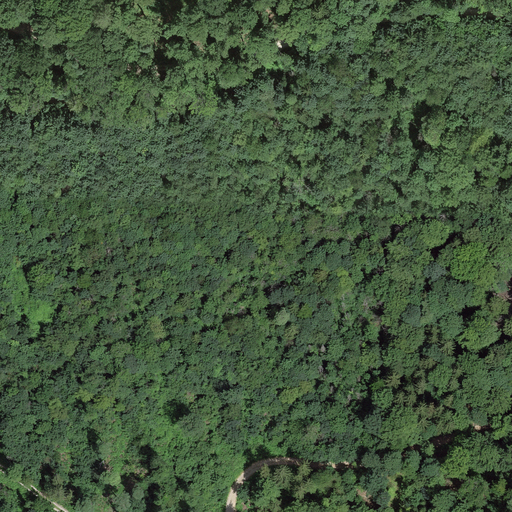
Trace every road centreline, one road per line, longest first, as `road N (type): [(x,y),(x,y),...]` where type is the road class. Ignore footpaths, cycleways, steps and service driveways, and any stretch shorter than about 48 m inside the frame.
road 1 (track): [(0,94),(143,108),(199,95),(266,48),(339,25),(417,14),(511,14)]
road 2 (track): [(228,511),(244,475),(268,464),(346,464),(402,453),(511,415)]
road 3 (track): [(266,48),(214,62),(109,63),(47,48),(0,23)]
road 4 (track): [(511,131),(385,59),(296,38)]
